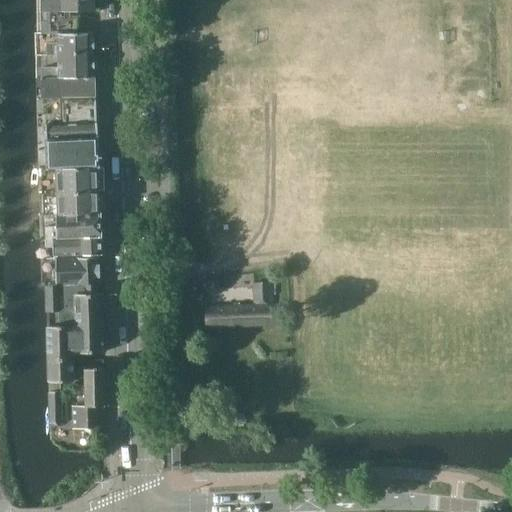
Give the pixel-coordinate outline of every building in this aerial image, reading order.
[(93,11),(92,0),(40,0),(41,12),(51,12),(51,17),(57,17),(56,12),(93,11)] [(57,17),(51,17),(51,24),(52,35),(56,35),(80,35),(80,17),(57,17)] [(93,34),(80,35),(56,35),(57,46),(48,47),(46,47),(47,57),(49,57),(57,57),(93,56),(93,34)] [(50,80),(94,79),(93,56),(57,57),(57,69),(50,69),(40,69),(40,80),(50,80)] [(51,113),(95,111),(94,79),(50,80),(40,80),(41,113),(51,113)] [(95,124),(95,111),(51,113),(41,113),(41,123),(46,123),(46,148),(51,148),(98,147),(97,124),(95,124)] [(51,171),(96,169),(98,169),(98,147),(51,148),(46,148),(47,171),(51,171)] [(51,171),(47,171),(43,171),(43,179),(49,179),(49,192),(50,192),(51,192),(96,191),(96,169),(51,171)] [(52,221),(54,221),(54,216),(97,215),(96,191),(51,192),(50,192),(50,198),(43,198),(44,221),(52,221)] [(52,238),(100,237),(100,215),(97,215),(54,216),(54,221),(55,227),(52,227),(44,227),(44,238),(52,238)] [(101,256),(100,238),(100,237),(52,238),(44,238),(45,249),(52,249),(52,256),(101,256)] [(55,287),(96,286),(99,286),(98,260),(55,261),(55,287)] [(96,286),(55,287),(53,287),(46,287),(47,314),(58,314),(58,327),(47,327),(50,426),(58,426),(61,426),(60,383),(73,383),(72,355),(103,355),(102,296),(97,296),(96,286)] [(204,328),(272,327),(272,286),(252,287),(252,310),(204,310),(204,328)] [(85,408),(102,407),(105,407),(104,393),(104,370),(84,371),(85,408)] [(73,429),(103,429),(102,407),(85,408),(73,408),(73,429)]
